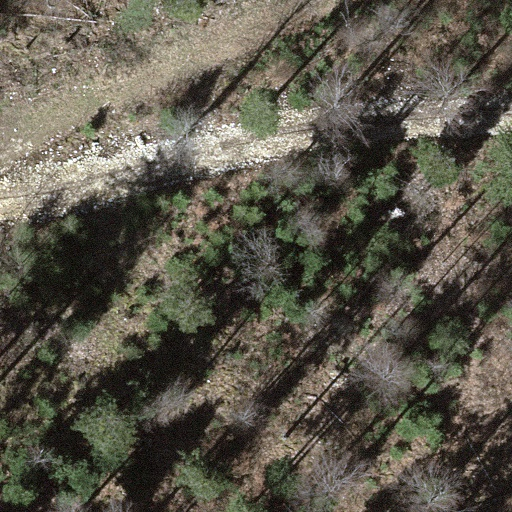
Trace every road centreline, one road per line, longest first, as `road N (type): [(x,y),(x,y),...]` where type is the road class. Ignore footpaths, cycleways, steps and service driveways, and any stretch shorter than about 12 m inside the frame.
road 1 (track): [(511,136),(315,147),(0,194)]
road 2 (track): [(0,162),(161,45),(285,0)]
